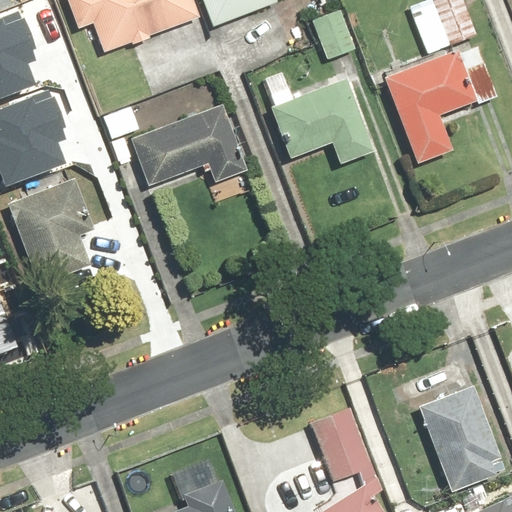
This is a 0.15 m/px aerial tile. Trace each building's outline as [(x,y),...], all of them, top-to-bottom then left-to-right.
[(61,0),(73,31),(89,25),(100,54),(126,44),(127,48),(146,41),(145,38),(196,19),(189,0),(61,0)] [(196,0),(207,30),(272,6),(269,0),(196,0)] [(458,0),(424,0),(405,8),(423,56),(472,37),(458,0)] [(0,95),(32,83),(25,64),(37,59),(18,11),(0,18),(0,95)] [(335,11),(307,22),(323,61),(350,51),(335,11)] [(474,48),(454,55),(473,107),(493,99),(474,48)] [(452,53),(377,80),(409,167),(446,153),(433,119),(471,105),(452,53)] [(286,89),(265,96),(270,108),(265,110),(284,162),(326,147),(334,168),(368,156),(341,81),(290,100),(286,89)] [(0,186),(63,164),(55,140),(69,135),(54,92),(0,110),(0,186)] [(130,106),(101,117),(111,146),(141,135),(130,106)] [(221,108),(135,137),(152,185),(220,161),(226,178),(244,171),(221,108)] [(66,181),(1,206),(33,287),(86,266),(75,237),(87,233),(66,181)] [(0,299),(0,355),(19,348),(0,299)] [(467,387),(411,407),(443,494),(489,477),(485,464),(494,461),(467,387)] [(343,408),(304,423),(327,483),(352,474),(356,486),(315,511),(372,511),(363,499),(374,492),(343,408)] [(181,509),(172,511),(227,511),(216,481),(176,496),(181,509)] [(498,487),(471,500),(476,511),(503,511),(508,510),(498,487)]
